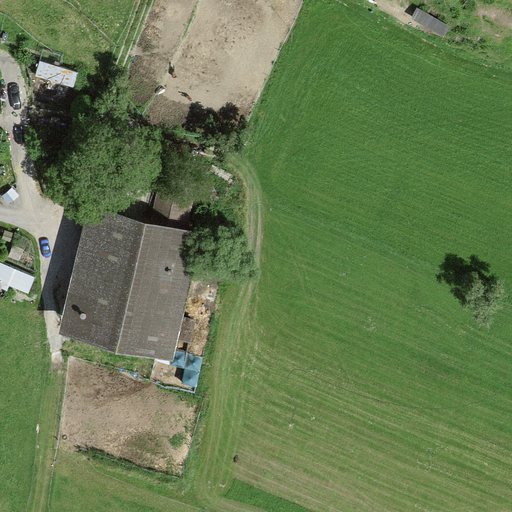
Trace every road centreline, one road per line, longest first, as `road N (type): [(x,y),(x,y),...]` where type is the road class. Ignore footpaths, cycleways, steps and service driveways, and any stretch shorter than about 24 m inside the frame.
road 1 (track): [(0,209),(54,230),(150,0)]
road 2 (track): [(351,0),(445,50),(511,67)]
